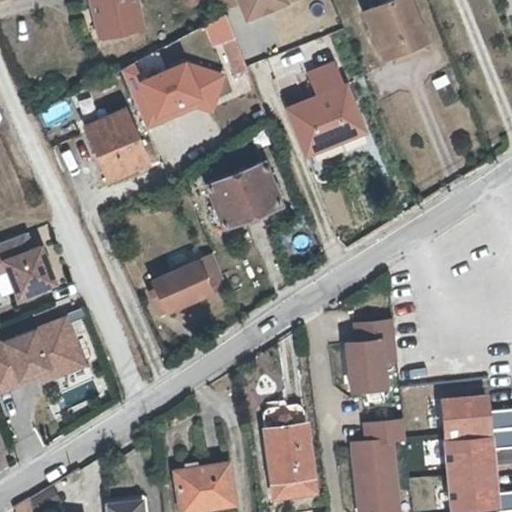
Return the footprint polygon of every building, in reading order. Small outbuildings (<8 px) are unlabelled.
[(84,0),(85,3),(90,2),(97,38),(140,28),(133,0),(84,0)] [(236,0),(241,11),(269,0),(236,0)] [(422,37),(408,0),(382,0),(363,8),(382,54),(422,37)] [(210,48),(234,36),(224,15),(200,26),(210,48)] [(233,39),(220,44),(232,74),(246,68),(233,39)] [(308,92),(337,79),(326,54),(297,68),(308,92)] [(215,94),(223,68),(185,61),(143,78),(134,59),(120,65),(148,122),(161,115),(158,109),(199,89),(215,94)] [(337,79),(308,92),(283,105),(305,151),(359,128),(360,126),(338,79),(337,79)] [(41,116),(47,124),(67,109),(61,101),(41,116)] [(143,162),(119,108),(82,125),(106,179),(143,162)] [(206,208),(213,225),(221,222),(223,227),(279,204),(277,198),(284,195),(277,177),(270,180),(261,160),(204,183),(212,204),(206,208)] [(25,230),(0,239),(0,267),(6,266),(17,294),(53,280),(39,244),(31,247),(25,230)] [(222,275),(212,252),(150,278),(162,308),(225,282),(222,275)] [(65,314),(0,339),(0,389),(22,381),(19,376),(39,369),(68,357),(62,339),(74,335),(65,314)] [(392,314),(354,317),(357,336),(344,337),(349,383),(384,380),(382,354),(396,352),(392,314)] [(84,362),(74,335),(62,339),(68,357),(39,369),(43,378),(84,362)] [(297,400),(268,403),(263,408),(272,476),(312,471),(304,405),(297,400)] [(403,414),(366,418),(368,436),(353,439),(361,510),(398,506),(390,434),(405,433),(403,414)] [(23,460),(45,449),(33,425),(10,437),(23,460)] [(209,502),(210,506),(236,501),(228,462),(177,473),(184,507),(209,502)] [(14,511),(45,511),(61,506),(54,487),(11,503),(14,511)] [(103,500),(138,496),(137,487),(102,491),(103,500)] [(139,511),(138,496),(103,500),(104,511),(139,511)] [(209,502),(184,507),(185,511),(210,506),(209,502)]
